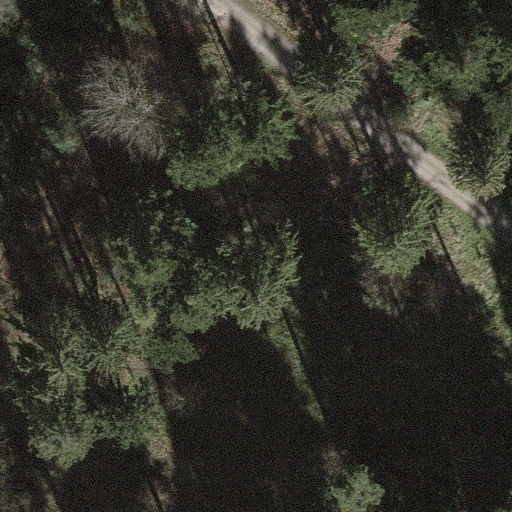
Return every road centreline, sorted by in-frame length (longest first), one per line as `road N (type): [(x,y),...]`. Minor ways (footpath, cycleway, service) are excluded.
road 1 (track): [(511,227),(234,0)]
road 2 (track): [(0,291),(73,166),(195,0)]
